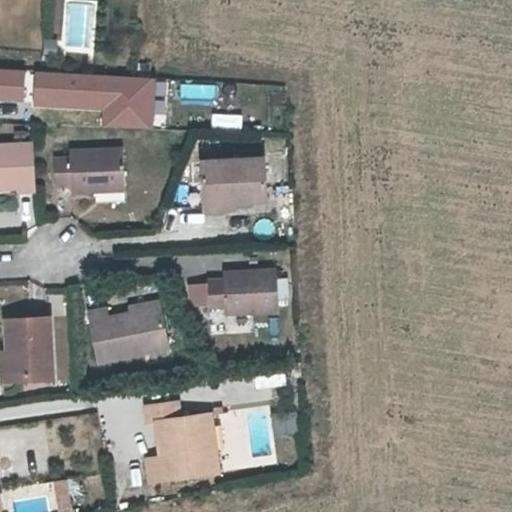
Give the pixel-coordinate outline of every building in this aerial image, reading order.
[(37,189),(35,140),(0,141),(0,185),(19,185),(20,189),(37,189)] [(57,184),(72,183),(72,191),(127,189),(126,145),(71,147),(71,155),(55,156),(57,184)] [(205,203),(249,200),(267,199),(264,157),(202,161),(205,203)] [(249,207),(249,200),(205,203),(205,211),(236,209),(236,207),(249,207)] [(281,308),(279,268),(225,271),(225,277),(209,278),(210,306),(226,305),(226,310),(281,308)] [(128,299),(129,308),(159,302),(157,292),(128,299)] [(159,302),(129,308),(108,313),(106,304),(88,308),(93,329),(117,326),(164,320),(159,302)] [(9,348),(10,378),(53,377),(51,315),(8,316),(9,348)] [(169,340),(164,320),(117,326),(93,329),(100,356),(169,340)] [(0,378),(10,378),(9,348),(0,348),(0,378)] [(165,464),(167,475),(221,467),(219,453),(214,422),(212,410),(181,414),(179,398),(147,404),(150,420),(158,419),(160,432),(163,452),(165,464)] [(272,412),(274,433),(291,432),(289,411),(272,412)] [(165,464),(163,452),(147,454),(149,467),(151,478),(167,475),(165,464)] [(75,511),(74,477),(51,479),(52,511),(75,511)]
